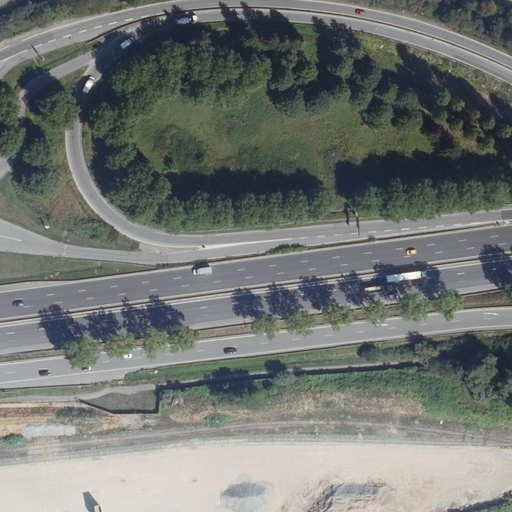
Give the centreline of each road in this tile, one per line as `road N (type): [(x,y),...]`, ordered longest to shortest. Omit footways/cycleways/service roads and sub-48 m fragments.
road 1 (primary): [(511,214),(154,240),(97,209),(69,153),(68,121),(78,87),(110,50),(169,21),(204,16),(284,16),(377,30),(511,80)]
road 2 (primary): [(511,66),(383,17),(286,2),(158,7),(0,55)]
road 3 (primary): [(0,335),(511,267)]
road 4 (primary): [(511,238),(0,305)]
road 5 (primary): [(0,373),(511,317)]
road 6 (unclassified): [(511,4),(0,2)]
road 7 (unknown): [(0,474),(222,454),(363,454)]
